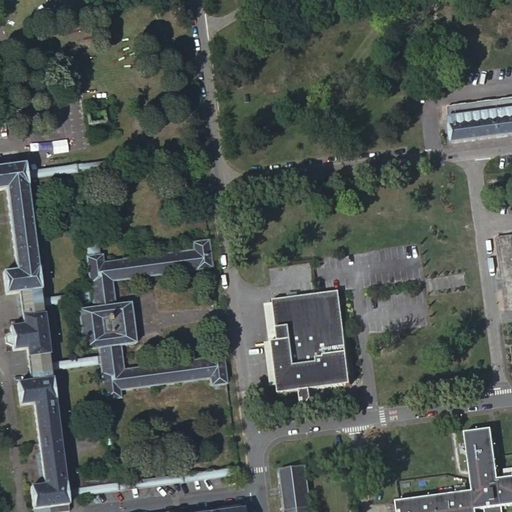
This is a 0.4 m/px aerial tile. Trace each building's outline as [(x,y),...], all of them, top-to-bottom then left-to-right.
[(448,143),(511,134),(511,95),(443,105),(444,115),(448,143)] [(103,114),(86,116),(88,125),(104,122),(103,114)] [(47,511),(48,511),(68,507),(67,500),(65,491),(50,371),(49,364),(41,307),(40,300),(24,181),(36,179),(37,188),(40,188),(69,184),(70,192),(77,192),(75,174),(196,157),(195,150),(39,171),(23,173),(22,166),(0,169),(0,190),(2,191),(13,273),(0,274),(0,281),(2,297),(16,296),(20,327),(7,329),(8,336),(5,337),(3,339),(3,345),(6,346),(9,346),(10,353),(24,351),(28,384),(15,386),(17,408),(31,406),(43,487),(29,489),(31,511),(47,511)] [(511,234),(496,236),(506,311),(511,310),(511,234)] [(88,236),(82,237),(90,293),(91,300),(92,309),(77,311),(83,350),(97,348),(98,357),(100,364),(104,399),(127,396),(126,390),(210,379),(211,386),(227,384),(223,357),(123,369),(120,346),(135,343),(130,305),(114,307),(112,283),(211,269),(207,241),(191,243),(192,251),(109,263),(108,255),(94,257),(93,246),(89,246),(88,236)] [(348,383),(336,289),(319,291),(269,298),(275,339),(268,339),(275,387),(296,385),(298,399),(298,401),(299,402),(300,403),(301,404),(303,404),(304,403),(308,397),(307,388),(316,387),(348,383)] [(54,298),(40,300),(41,307),(55,305),(91,300),(90,293),(54,298)] [(60,362),(49,364),(50,371),(61,370),(100,364),(98,357),(60,362)] [(307,388),(308,397),(316,387),(307,388)] [(469,489),(393,500),(394,511),(472,511),(472,508),(499,505),(511,503),(511,474),(495,477),(489,427),(462,431),(466,467),(470,467),(471,476),(468,476),(469,489)] [(308,511),(302,463),(276,467),(281,511),(308,511)] [(73,490),(65,491),(67,500),(74,499),(240,476),(238,468),(115,484),(77,489),(73,490)] [(75,480),(77,489),(115,484),(113,468),(106,469),(106,475),(75,480)]
